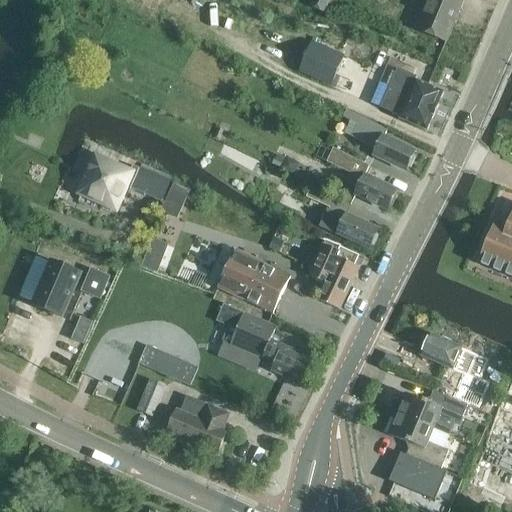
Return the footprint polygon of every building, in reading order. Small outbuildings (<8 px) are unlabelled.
[(313,0),(311,4),(327,11),(331,0),(313,0)] [(459,0),(429,0),(417,32),(447,44),(464,2),(459,0)] [(298,75),(330,89),(344,58),(312,43),(298,75)] [(399,121),(428,133),(444,94),(415,83),(417,78),(399,70),(382,110),(401,117),(399,121)] [(365,146),(376,151),(372,159),(407,176),(418,154),(383,136),(382,130),(355,116),(349,129),(367,137),(365,146)] [(328,165),(351,176),(347,183),(358,189),(354,198),(389,214),(389,212),(398,193),(398,191),(367,176),(370,168),(333,151),(328,165)] [(132,168),(129,176),(97,163),(83,194),(115,208),(124,188),(164,205),(173,184),(132,168)] [(174,184),(161,212),(177,219),(190,191),(174,184)] [(368,253),(381,230),(348,213),(348,207),(311,187),(306,196),(328,210),(321,229),(368,253)] [(511,217),(510,223),(498,218),(480,261),(511,275),(511,217)] [(152,240),(142,267),(157,273),(167,246),(152,240)] [(340,312),(356,278),(360,270),(338,261),(342,250),(341,250),(326,243),(317,261),(322,263),(311,287),(321,291),(317,300),(340,312)] [(223,291),(231,295),(274,315),(291,279),(240,255),(223,291)] [(68,270),(38,258),(21,302),(50,314),(68,270)] [(111,277),(91,268),(81,293),(101,301),(111,277)] [(164,292),(207,307),(211,296),(169,281),(164,292)] [(228,328),(223,344),(233,348),(276,365),(273,373),(302,387),(314,361),(270,343),(276,329),(246,316),(224,307),(217,324),(228,328)] [(453,371),(462,349),(431,336),(422,359),(453,371)] [(104,380),(126,389),(134,372),(112,363),(104,380)] [(185,363),(178,382),(190,387),(199,368),(185,363)] [(474,392),(478,380),(460,373),(455,385),(474,392)] [(138,413),(152,418),(165,388),(150,383),(138,413)] [(406,395),(398,415),(435,431),(440,418),(460,427),(468,407),(434,393),(429,404),(406,395)] [(168,435),(193,445),(218,455),(227,434),(224,432),(229,417),(187,399),(181,414),(177,413),(168,435)] [(429,443),(435,431),(398,415),(389,436),(412,446),(407,457),(441,471),(450,452),(429,443)]
